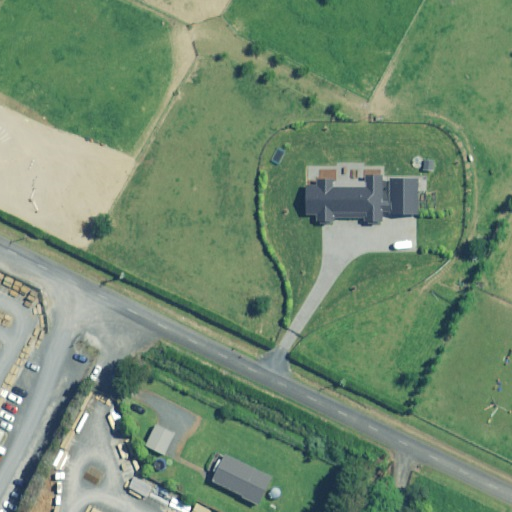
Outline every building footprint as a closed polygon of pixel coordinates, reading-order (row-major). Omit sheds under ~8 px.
[(434,160),(424,159),(423,170),(432,171),(434,160)] [(316,186),(305,186),(305,215),(316,215),(316,222),(334,222),(334,217),(365,217),(365,221),(382,221),(382,212),(390,212),(390,214),(417,214),(417,179),(390,179),(390,201),(382,201),(382,176),(367,176),(367,186),(333,186),(333,180),(316,180),(316,186)] [(187,441),(170,433),(159,453),(177,462),(187,441)] [(277,511),(288,491),(239,466),(226,492),(266,511),(277,511)] [(157,493),(146,484),(140,491),(150,500),(157,493)]
